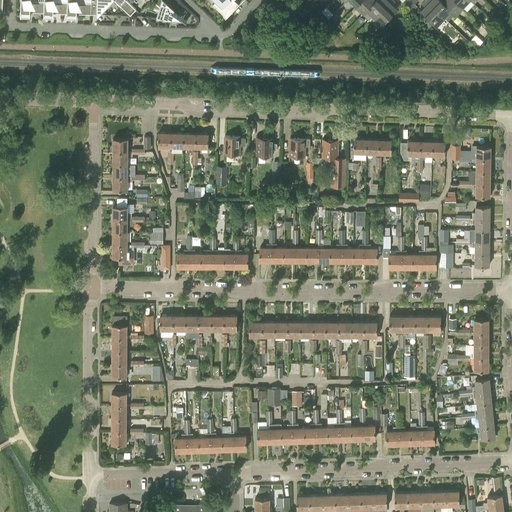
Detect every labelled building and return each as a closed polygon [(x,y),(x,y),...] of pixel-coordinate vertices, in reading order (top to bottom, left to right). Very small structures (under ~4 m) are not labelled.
[(30,12),(44,12),(44,1),(31,1),(30,0),(21,0),(21,16),(30,16),(30,12)] [(44,0),(44,1),(44,12),(67,13),(67,2),(54,1),(53,0),(44,0)] [(67,0),(67,2),(67,13),(91,14),(92,3),(91,3),(77,2),(77,0),(67,0)] [(113,0),(114,0),(122,7),(127,1),(126,0),(90,0),(91,3),(92,3),(91,14),(97,14),(97,18),(113,0)] [(176,20),(177,16),(177,15),(172,12),(175,9),(166,0),(152,0),(160,7),(157,17),(163,18),(163,20),(161,20),(177,21),(177,20),(176,20)] [(222,14),(225,19),(239,4),(234,0),(213,0),(216,2),(213,5),(222,14)] [(375,0),(361,0),(356,6),(363,13),(366,10),(375,0)] [(375,0),(366,10),(374,17),(390,0),(375,0)] [(395,2),(392,0),(390,0),(374,17),(382,24),(396,9),(392,5),(395,2)] [(410,0),(404,0),(414,9),(417,6),(410,0)] [(426,0),(426,1),(444,18),(450,11),(451,10),(442,2),(440,0),(426,0)] [(455,15),(462,7),(454,0),(444,0),(442,2),(451,10),(450,11),(455,15)] [(136,9),(127,1),(122,7),(130,15),(136,9)] [(436,26),(444,18),(426,1),(422,4),(425,7),(421,11),(436,26)] [(496,24),(500,20),(496,15),(492,20),(496,24)] [(159,132),(159,136),(158,145),(166,146),(166,150),(168,150),(171,150),(171,146),(171,132),(159,132)] [(171,132),(171,146),(183,146),(183,132),(171,132)] [(183,132),(183,146),(195,147),(196,133),(183,132)] [(208,147),(209,133),(196,133),(195,147),(208,147)] [(224,153),(227,153),(241,154),(242,136),(225,136),(224,153)] [(256,136),(256,154),(258,154),(273,155),(273,149),(277,149),(277,143),(273,142),(273,137),(273,136),(256,136)] [(289,137),(288,155),(290,155),(302,156),(305,156),(306,145),(310,145),(310,138),(306,138),(306,137),(305,137),(289,137)] [(113,149),(113,151),(128,151),(128,150),(129,138),(113,138),(113,149)] [(354,138),(354,153),(366,154),(367,138),(354,138)] [(379,154),(379,139),(367,138),(366,154),(379,154)] [(332,157),(338,157),(338,139),(323,139),(322,157),(332,157)] [(391,154),(392,139),(379,139),(379,154),(391,154)] [(408,140),(408,155),(420,155),(421,140),(408,140)] [(433,156),(433,140),(421,140),(420,155),(420,158),(423,158),(425,158),(425,156),(433,156)] [(445,156),(446,141),(433,140),(433,156),(445,156)] [(466,151),(466,156),(466,160),(472,161),(472,157),(475,157),(475,158),(490,159),(491,146),(475,146),(472,146),(472,151),(466,151)] [(128,151),(113,151),(113,153),(113,164),(128,164),(128,156),(132,156),(132,154),(132,151),(128,150),(128,151)] [(331,177),(331,186),(345,186),(345,178),(346,158),(338,157),(332,157),(331,177)] [(475,171),(490,171),(490,159),(475,158),(475,171)] [(113,164),(113,177),(128,177),(128,176),(128,164),(113,164)] [(227,183),(227,164),(216,164),(216,183),(227,183)] [(475,171),(475,180),(475,183),(490,183),(490,172),(490,171),(475,171)] [(113,177),(113,190),(128,190),(128,182),(132,182),(132,179),(132,176),(128,176),(128,177),(113,177)] [(490,183),(475,183),(474,196),(490,196),(490,184),(490,183)] [(420,185),(419,196),(430,197),(430,185),(420,185)] [(399,200),(417,200),(419,200),(419,191),(399,192),(399,194),(399,200)] [(466,211),(466,203),(455,203),(455,211),(466,211)] [(113,205),(113,219),(128,219),(128,218),(131,218),(131,216),(132,216),(132,211),(128,211),(128,205),(113,205)] [(490,205),(474,205),(474,212),(472,212),(472,218),(474,218),(490,218),(490,205)] [(324,222),(331,222),(331,209),(325,209),(325,206),(319,206),(319,216),(324,216),(324,222)] [(155,210),(149,210),(149,217),(145,217),(145,219),(156,219),(155,210)] [(365,210),(357,210),(357,224),(365,224),(365,210)] [(490,230),(490,218),(474,218),(472,218),(472,223),(474,223),(474,229),(474,230),(490,230)] [(128,219),(113,219),(113,231),(128,231),(128,219)] [(391,227),(383,227),(383,235),(382,235),(382,247),(389,247),(389,235),(391,235),(391,227)] [(469,230),(469,238),(469,242),(472,242),(474,242),(489,242),(490,230),(474,230),(474,229),(469,229),(469,230)] [(128,231),(113,231),(113,244),(128,244),(128,231)] [(150,232),(151,245),(163,245),(163,231),(150,232)] [(318,244),(318,246),(318,261),(330,261),(330,246),(330,239),(323,239),(323,243),(321,243),(318,243),(318,244)] [(472,242),(472,248),(475,248),(475,253),(489,253),(489,242),(474,242),(472,242)] [(266,244),(266,246),(259,246),(259,261),(272,261),(272,243),(268,243),(266,243),(266,244)] [(275,243),(272,243),(272,261),(283,261),(283,246),(277,246),(277,243),(275,243)] [(113,244),(113,257),(119,257),(119,264),(129,264),(133,264),(133,251),(132,251),(132,248),(132,244),(128,244),(113,244)] [(330,246),(330,261),(341,261),(341,244),(339,244),(336,244),(336,246),(330,246)] [(341,244),(341,261),(353,261),(353,246),(347,246),(347,244),(344,244),(341,244)] [(353,246),(353,261),(353,262),(364,262),(364,244),(362,244),(361,244),(361,246),(354,246),(353,246)] [(368,244),(364,244),(364,262),(365,262),(376,262),(377,262),(377,246),(371,246),(371,244),(368,244)] [(295,246),(283,246),(283,261),(295,261),(295,246)] [(295,246),(295,261),(306,261),(307,246),(298,246),(295,246)] [(318,246),(307,246),(306,261),(307,261),(318,261),(318,246)] [(189,248),(187,248),(183,248),(183,251),(177,251),(176,267),(189,267),(189,248)] [(191,248),(189,248),(189,267),(200,267),(201,267),(201,251),(200,251),(195,251),(195,248),(191,248)] [(207,251),(201,251),(201,267),(212,267),(212,249),(210,249),(207,249),(207,251)] [(215,249),(212,249),(212,267),(224,267),(224,252),(218,252),(218,249),(215,249)] [(230,252),(224,252),(224,267),(236,267),(235,249),(233,249),(230,249),(230,252)] [(238,249),(235,249),(236,267),(248,267),(248,252),(241,252),(242,249),(238,249)] [(395,250),(395,252),(388,252),(388,268),(401,268),(401,250),(398,250),(395,250)] [(401,250),(401,268),(412,268),(413,253),(406,252),(406,250),(404,250),(401,250)] [(418,253),(413,253),(412,268),(413,268),(424,268),(424,253),(424,250),(421,250),(418,250),(418,253)] [(424,253),(424,268),(436,268),(437,253),(436,253),(430,253),(430,250),(426,250),(424,250),(424,253)] [(489,265),(489,253),(475,253),(472,253),(472,258),(474,258),(474,265),(489,265)] [(160,329),(173,329),(173,313),(160,313),(160,329)] [(173,313),(173,329),(186,329),(186,314),(173,313)] [(186,314),(186,329),(198,329),(198,314),(186,314)] [(198,314),(198,329),(211,329),(211,314),(198,314)] [(211,314),(211,329),(224,330),(224,314),(211,314)] [(237,314),(224,314),(224,330),(237,330),(237,314)] [(144,332),(153,332),(153,315),(144,315),(144,332)] [(403,334),(403,315),(402,315),(389,315),(389,330),(391,330),(397,330),(397,334),(400,334),(403,334)] [(403,315),(403,334),(405,334),(409,334),(409,330),(415,330),(415,315),(403,315)] [(415,315),(415,330),(428,330),(428,315),(415,315)] [(441,315),(428,315),(428,330),(441,330),(441,315)] [(473,318),(473,332),(489,332),(489,318),(473,318)] [(456,319),(448,319),(449,329),(457,329),(456,319)] [(249,336),(262,336),(262,320),(249,320),(249,336)] [(275,336),(275,320),(262,320),(262,336),(275,336)] [(275,320),(275,336),(288,336),(288,320),(275,320)] [(288,320),(288,336),(300,336),(300,320),(288,320)] [(300,320),(300,336),(313,336),(313,320),(300,320)] [(313,320),(313,336),(326,336),(326,320),(313,320)] [(326,320),(326,336),(339,336),(339,320),(326,320)] [(339,320),(339,336),(351,336),(351,320),(339,320)] [(351,336),(357,336),(364,336),(364,320),(351,320),(351,336)] [(377,321),(364,320),(364,336),(377,336),(377,321)] [(126,324),(112,324),(112,337),(126,338),(126,324)] [(489,332),(473,332),(473,345),(489,345),(489,332)] [(126,338),(112,337),(112,350),(126,350),(126,338)] [(489,354),(489,345),(473,345),(473,357),(489,357),(489,355),(489,354)] [(126,350),(112,350),(112,363),(126,363),(126,350)] [(404,376),(415,376),(414,355),(404,355),(404,376)] [(473,370),(489,370),(489,357),(473,357),(473,370)] [(302,374),(312,374),(312,362),(302,362),(302,374)] [(112,363),(112,376),(126,376),(126,369),(131,369),(131,365),(131,363),(126,363),(112,363)] [(364,379),(373,379),(374,370),(365,369),(364,379)] [(476,386),(472,386),(473,389),(473,390),(473,393),(475,392),(476,392),(490,391),(489,378),(475,379),(476,386)] [(281,404),(280,388),(268,388),(268,404),(281,404)] [(231,400),(231,390),(221,390),(221,400),(231,400)] [(301,391),(292,391),(292,405),(301,405),(301,391)] [(475,392),(473,393),(473,395),(474,398),(477,398),(478,404),(492,402),(490,391),(476,392),(475,392)] [(127,392),(112,392),(112,405),(127,405),(127,392)] [(478,410),(475,410),(475,412),(475,413),(476,416),(478,416),(479,416),(493,414),(492,402),(478,404),(478,410)] [(127,405),(112,405),(112,418),(127,418),(127,405)] [(493,414),(479,416),(478,416),(476,416),(476,418),(476,422),(479,422),(480,427),(494,426),(493,414)] [(337,422),(337,417),(337,416),(328,416),(328,426),(328,441),(339,440),(340,440),(339,422),(337,422)] [(127,418),(112,418),(112,431),(127,431),(127,418)] [(364,421),(363,421),(363,424),(363,439),(375,439),(374,424),(367,424),(367,421),(365,421),(364,421)] [(316,422),(314,423),(310,423),(310,426),(305,426),(305,441),(316,441),(317,441),(316,422)] [(319,422),(318,422),(316,422),(317,441),(328,441),(328,426),(321,426),(321,422),(319,422)] [(345,422),(342,422),(341,422),(339,422),(340,440),(352,440),(351,425),(345,425),(345,422)] [(287,427),(281,427),(282,442),(293,442),(293,423),(290,423),(287,423),(287,427)] [(295,423),(293,423),(293,442),(305,441),(305,426),(298,426),(298,423),(295,423)] [(281,424),(271,424),(269,424),(270,427),(270,442),(282,442),(281,427),(281,424)] [(363,439),(363,424),(351,425),(352,440),(363,439)] [(426,425),(424,426),(421,426),(421,429),(422,443),(434,443),(434,428),(426,429),(426,425)] [(396,426),(395,426),(393,427),(393,430),(385,430),(386,445),(398,444),(398,426),(396,426)] [(403,426),(401,426),(398,426),(398,444),(410,444),(410,429),(403,429),(403,426)] [(421,426),(419,426),(416,426),(416,428),(416,429),(410,429),(410,444),(422,443),(421,429),(421,426)] [(480,427),(479,427),(477,427),(477,433),(481,433),(481,438),(495,437),(495,435),(494,426),(480,427)] [(270,442),(270,427),(256,428),(256,443),(270,442)] [(112,443),(127,444),(127,431),(112,431),(112,443)] [(236,431),(234,432),(234,435),(235,450),(246,449),(245,435),(239,435),(239,434),(239,431),(236,431)] [(205,436),(199,436),(200,451),(211,450),(210,432),(207,432),(205,432),(205,435),(205,436)] [(212,432),(210,432),(211,450),(223,450),(222,435),(216,436),(216,432),(212,432)] [(228,435),(222,435),(223,450),(234,450),(235,450),(234,435),(234,432),(233,432),(232,432),(231,432),(230,432),(228,432),(228,435)] [(181,433),(181,437),(174,437),(174,452),(187,451),(187,433),(184,433),(181,433)] [(192,433),(189,433),(187,433),(187,451),(188,451),(200,451),(199,436),(192,436),(192,435),(192,433)] [(452,505),(459,505),(459,489),(446,490),(446,505),(452,505)] [(420,490),(407,491),(407,506),(408,506),(415,506),(421,506),(420,490)] [(434,505),(433,490),(420,490),(421,506),(426,506),(434,505)] [(446,490),(433,490),(434,505),(440,505),(446,505),(446,490)] [(374,507),(387,507),(387,491),(386,491),(373,492),(374,507)] [(407,506),(407,491),(395,491),(394,491),(395,507),(407,506)] [(360,492),(348,493),(349,508),(348,511),(353,511),(353,508),(354,508),(361,508),(360,492)] [(373,492),(360,492),(361,508),(368,508),(374,507),(373,492)] [(323,509),(323,493),(310,494),(311,509),(323,509)] [(336,509),(336,493),(323,493),(323,509),(336,509)] [(348,493),(336,493),(336,509),(344,508),(344,511),(348,511),(349,508),(348,493)] [(311,509),(310,494),(297,494),(297,510),(311,509)] [(487,495),(488,502),(483,503),(483,504),(483,510),(489,509),(503,507),(502,494),(487,495)] [(254,510),(270,511),(270,498),(254,498),(254,510)] [(109,510),(107,510),(106,511),(126,511),(127,503),(109,502),(109,510)]
